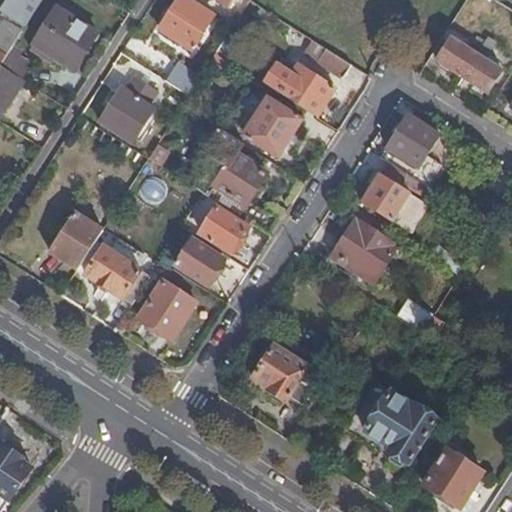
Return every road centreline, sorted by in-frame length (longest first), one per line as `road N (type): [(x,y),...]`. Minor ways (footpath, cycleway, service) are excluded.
road 1 (residential): [(511,153),(391,80),(165,437)]
road 2 (tertiary): [(124,410),(0,332)]
road 3 (tertiary): [(283,511),(165,437)]
road 4 (residential): [(36,511),(124,410)]
